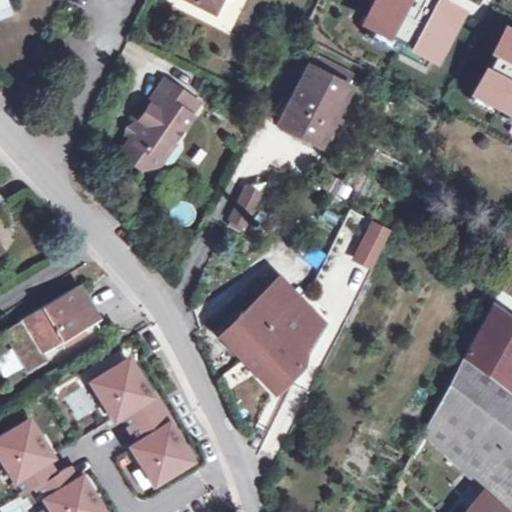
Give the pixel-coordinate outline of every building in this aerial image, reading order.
[(188,0),(212,12),(217,0),(188,0)] [(379,0),(368,23),(439,61),(466,12),(447,2),(447,0),(379,0)] [(511,32),(510,31),(478,94),(511,111),(511,32)] [(316,58),(312,68),(344,84),(349,74),(316,58)] [(312,68),(308,67),(279,124),(316,142),(330,113),(333,115),(347,86),(344,84),(312,68)] [(195,100),(164,78),(132,126),(137,129),(120,154),(141,168),(151,166),(155,160),(168,139),(174,143),(193,115),(187,111),(195,100)] [(34,88),(23,82),(17,95),(28,100),(34,88)] [(160,164),(174,143),(168,139),(155,160),(160,164)] [(259,195),(244,187),(228,219),(243,226),(259,195)] [(357,223),(344,218),(318,283),(336,290),(349,256),(345,254),(357,223)] [(372,220),(367,230),(384,238),(389,229),(372,220)] [(367,230),(353,257),(370,266),(384,238),(367,230)] [(292,302),(273,281),(221,334),(244,358),(274,390),(300,364),(298,361),(317,327),(292,302)] [(96,319),(77,286),(21,319),(3,330),(26,368),(44,357),(41,352),(43,351),(62,340),(64,344),(84,332),(82,328),(96,319)] [(511,296),(505,292),(497,287),(488,305),(511,321),(511,296)] [(511,321),(488,305),(461,357),(501,387),(511,368),(511,321)] [(128,429),(161,409),(150,393),(148,394),(126,359),(90,381),(112,418),(119,414),(128,429)] [(511,511),(511,477),(510,476),(511,473),(511,461),(458,419),(484,386),(511,406),(511,398),(461,359),(421,434),(495,503),(506,511),(511,511)] [(511,406),(484,386),(458,419),(511,461),(511,473),(510,476),(511,477),(511,406)] [(161,409),(128,429),(136,442),(130,446),(152,482),(189,459),(167,424),(169,422),(161,409)] [(27,421),(0,438),(0,460),(21,495),(34,487),(53,475),(44,461),(50,458),(27,421)] [(34,487),(49,511),(101,511),(79,477),(74,480),(66,467),(53,475),(34,487)] [(506,511),(495,503),(489,509),(491,511),(506,511)]
